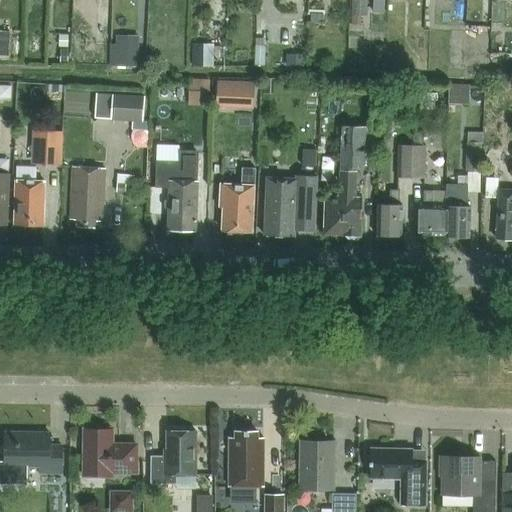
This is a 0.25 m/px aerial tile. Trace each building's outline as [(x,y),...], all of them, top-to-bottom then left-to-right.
[(350,0),(350,15),(352,15),(361,15),(366,15),(366,0),(350,0)] [(325,22),(325,10),(308,10),(308,15),(311,15),(311,23),(325,22)] [(352,15),(351,33),(360,33),(361,15),(352,15)] [(0,31),(0,57),(10,57),(11,32),(0,31)] [(69,35),(59,35),(59,47),(68,47),(69,35)] [(111,44),(110,67),(139,69),(140,45),(111,44)] [(265,46),(255,46),(255,65),(264,65),(265,46)] [(195,48),(195,68),(216,68),(216,48),(195,48)] [(68,49),(60,49),(60,63),(68,63),(68,49)] [(263,81),(263,94),(273,95),(273,82),(273,79),(263,79),(263,81)] [(219,81),(218,109),(237,110),(238,82),(219,81)] [(108,119),(109,93),(95,92),(94,118),(108,119)] [(109,93),(108,119),(135,120),(141,121),(142,95),(109,93)] [(135,120),(134,129),(149,130),(149,121),(141,121),(135,120)] [(344,126),(342,169),(358,170),(368,171),(369,144),(376,144),(377,124),(367,124),(366,127),(344,126)] [(132,133),(131,136),(132,140),(133,144),(136,147),(148,148),(149,130),(134,129),(133,131),(132,133)] [(61,164),(62,132),(57,132),(37,131),(31,131),(30,164),(61,164)] [(424,145),(424,132),(413,131),(413,145),(399,145),(398,177),(425,178),(426,145),(424,145)] [(481,143),(467,142),(466,172),(479,172),(481,143)] [(317,167),(317,151),(304,150),(303,167),(317,167)] [(197,181),(198,152),(179,151),(179,162),(157,161),(156,188),(169,188),(169,200),(166,200),(165,202),(164,207),(166,209),(169,209),(168,231),(196,232),(197,209),(198,181),(197,181)] [(73,166),(71,219),(78,219),(78,225),(96,226),(97,220),(102,221),(105,168),(73,166)] [(252,232),(254,186),(255,169),(242,169),(241,185),(221,184),(220,208),(224,208),(223,230),(227,231),(229,234),(236,235),(238,231),(252,232)] [(327,196),(325,235),(346,236),(350,239),(354,239),(358,237),(361,237),(363,205),(356,204),(358,171),(342,170),(341,197),(327,196)] [(0,224),(7,224),(9,173),(0,173),(0,224)] [(118,175),(117,192),(125,193),(126,184),(133,185),(134,176),(118,175)] [(267,178),(265,236),(296,237),(296,229),(315,230),(317,176),(297,175),(297,179),(267,178)] [(447,206),(446,236),(446,238),(471,239),(472,207),(467,206),(468,177),(458,176),(457,185),(446,185),(446,206),(447,206)] [(511,191),(500,191),(501,181),(488,180),(487,200),(498,200),(496,240),(511,240),(511,191)] [(16,182),(14,226),(44,227),(46,183),(16,182)] [(380,204),(378,236),(403,237),(404,205),(399,205),(400,190),(390,190),(390,204),(380,204)] [(447,206),(446,206),(445,206),(432,205),(433,191),(423,191),(423,205),(419,205),(418,235),(446,236),(447,206)] [(112,474),(137,474),(137,446),(112,446),(113,430),(85,430),(84,478),(112,478),(112,474)] [(197,432),(167,431),(167,456),(151,456),(151,484),(177,485),(177,475),(196,476),(197,432)] [(258,432),(236,432),(236,438),(230,438),(229,487),(264,487),(264,438),(258,438),(258,432)] [(0,462),(0,485),(30,485),(30,467),(41,467),(41,473),(62,473),(63,446),(50,446),(50,434),(6,433),(6,462),(0,462)] [(334,442),(301,442),(301,489),(333,490),(334,442)] [(412,469),(413,450),(371,449),(370,478),(402,479),(401,505),(425,506),(426,469),(412,469)] [(481,461),(481,458),(440,457),(440,476),(443,476),(442,495),(474,495),(473,511),(495,511),(496,482),(480,482),(481,461)] [(112,511),(135,511),(135,488),(112,488),(112,511)] [(266,511),(285,511),(286,493),(267,493),(266,511)] [(332,493),(332,500),(332,511),(355,511),(355,494),(332,493)] [(501,506),(511,506),(511,493),(502,493),(501,506)]
